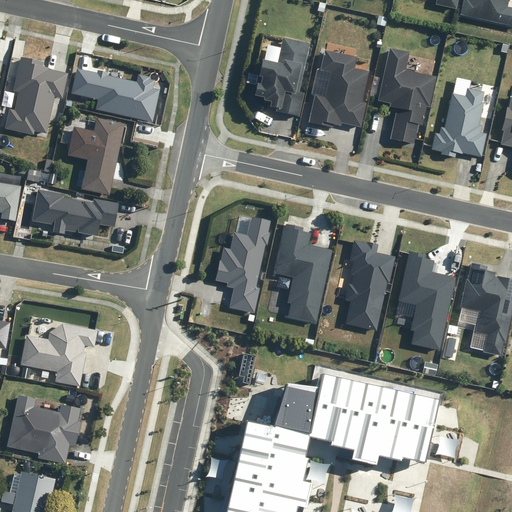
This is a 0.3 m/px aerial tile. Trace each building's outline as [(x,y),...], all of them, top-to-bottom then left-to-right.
[(455,11),(457,0),(435,0),(434,6),(455,11)] [(462,0),(459,17),(511,28),(511,9),(506,8),(508,0),(462,0)] [(297,94),(308,46),(280,40),(274,66),(258,62),(253,82),(257,82),(255,90),(252,89),(249,101),(259,103),(258,106),(265,107),(264,113),(296,120),(302,95),(297,94)] [(407,55),(387,51),(376,103),(388,106),(387,109),(395,111),(388,142),(411,147),(415,127),(420,128),(425,109),(427,109),(434,79),(403,72),(407,55)] [(354,60),(322,53),(318,73),(314,72),(309,97),(312,97),(306,126),(331,131),(332,128),(339,129),(339,126),(359,130),(364,106),(360,105),(367,74),(352,71),(354,60)] [(10,109),(5,128),(34,135),(34,131),(47,134),(55,98),(64,99),(70,72),(43,66),(44,62),(21,57),(13,91),(19,92),(15,110),(10,109)] [(98,99),(96,109),(153,122),(160,90),(153,88),(155,80),(150,79),(150,77),(139,75),(137,82),(107,75),(108,72),(98,70),(97,73),(77,68),(72,93),(98,99)] [(464,98),(450,95),(442,130),(439,129),(437,137),(433,135),(429,152),(439,154),(438,157),(453,160),(454,156),(460,157),(461,156),(480,160),(485,136),(479,135),(480,128),(477,127),(482,105),(480,105),(482,94),(465,91),(464,98)] [(511,97),(510,108),(507,107),(501,131),(503,131),(500,145),(511,147),(511,97)] [(64,157),(83,161),(77,189),(107,195),(121,124),(93,119),(90,132),(70,128),(64,157)] [(23,181),(23,184),(37,186),(38,174),(25,172),(19,171),(17,180),(23,181)] [(0,221),(14,224),(19,189),(0,186),(0,221)] [(62,198),(35,193),(29,224),(51,228),(50,235),(61,237),(62,234),(94,239),(96,228),(112,230),(116,207),(91,203),(90,206),(62,201),(62,198)] [(265,234),(268,223),(249,219),(245,237),(231,234),(227,251),(221,250),(218,263),(217,263),(212,283),(224,285),(223,289),(231,291),(227,309),(252,315),(257,290),(253,290),(263,247),(264,247),(267,234),(265,234)] [(317,323),(333,249),(309,244),(311,233),(303,231),(303,227),(286,224),(276,273),(293,277),(287,303),(291,303),(288,317),(317,323)] [(387,285),(393,259),(373,254),(375,247),(364,244),(364,245),(351,242),(347,262),(351,263),(348,277),(351,277),(349,287),(345,286),(342,302),(347,303),(342,326),(374,333),(384,284),(387,285)] [(441,351),(457,277),(433,271),(435,261),(426,259),(427,255),(410,251),(399,300),(417,304),(411,330),(415,331),(412,344),(441,351)] [(502,345),(511,300),(511,282),(494,278),(493,279),(490,279),(491,275),(482,274),(483,269),(468,266),(464,281),(463,281),(457,309),(476,314),(472,335),(483,337),(479,354),(497,358),(500,345),(502,345)] [(23,337),(18,367),(54,374),(52,383),(77,388),(84,354),(81,354),(82,348),(91,349),(95,332),(59,326),(46,335),(45,341),(23,337)] [(447,400),(321,370),(307,428),(352,439),(349,452),(373,458),(376,444),(433,458),(447,400)] [(32,401),(15,398),(4,448),(36,455),(35,460),(64,465),(66,455),(67,446),(73,447),(78,423),(75,423),(78,411),(58,407),(56,414),(31,409),(32,401)] [(287,511),(307,432),(244,417),(221,511),(287,511)] [(0,491),(0,502),(10,505),(8,511),(43,511),(51,480),(17,472),(16,476),(10,475),(6,493),(0,491)]
